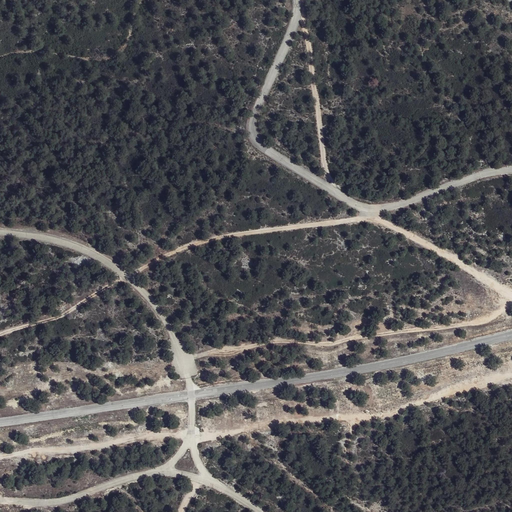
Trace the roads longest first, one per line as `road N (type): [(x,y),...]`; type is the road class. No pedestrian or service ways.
road 1 (track): [(0,334),(63,315),(140,266),(212,239),(359,217),(390,222),(511,294)]
road 2 (unclassified): [(296,0),(285,52),(255,110),(258,140),(365,207),(511,171)]
road 3 (track): [(192,440),(307,416),(385,414),(511,376)]
road 4 (unclassified): [(192,392),(347,371),(511,333)]
road 5 (unclassified): [(192,392),(164,318),(137,283),(96,255),(0,232)]
road 6 (unclassified): [(0,419),(192,392)]
road 7 (track): [(0,460),(192,434)]
road 8 (unclassified): [(0,500),(49,502),(168,466)]
